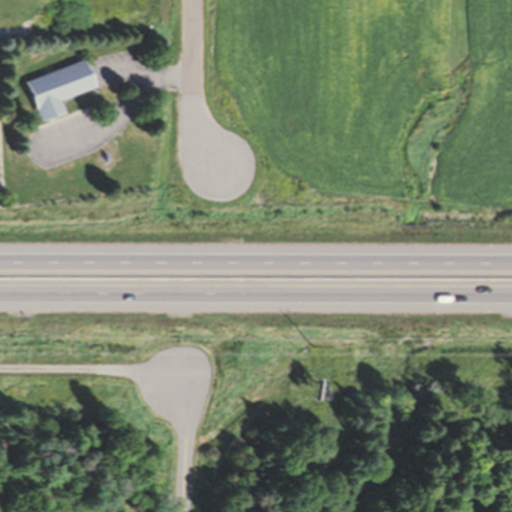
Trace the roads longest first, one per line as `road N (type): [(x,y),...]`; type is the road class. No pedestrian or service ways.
road 1 (trunk): [(511,263),(0,260)]
road 2 (trunk): [(0,296),(511,294)]
road 3 (residential): [(191,369),(0,368)]
road 4 (residential): [(193,176),(188,0)]
road 5 (residential): [(183,511),(191,369)]
